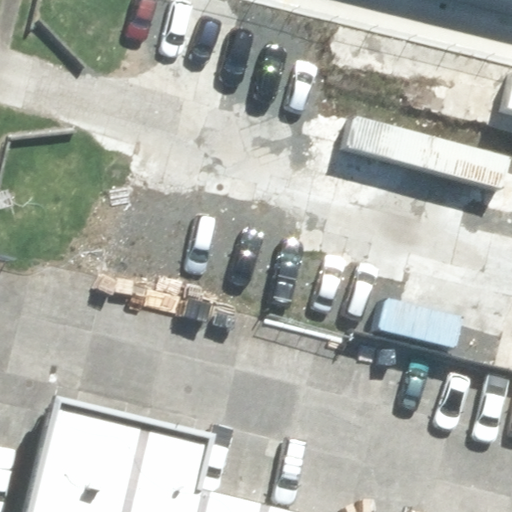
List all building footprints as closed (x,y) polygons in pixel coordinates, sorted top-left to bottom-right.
[(511,68),(324,23),(309,86),(511,136),(511,68)] [(511,136),(309,86),(288,170),(511,224),(511,136)] [(56,130),(50,162),(116,176),(123,144),(56,130)] [(116,176),(50,162),(38,219),(186,250),(199,193),(116,176)] [(399,255),(199,204),(180,275),(381,326),(399,255)] [(0,511),(412,511),(148,449),(159,402),(31,371),(0,499),(0,511)]
